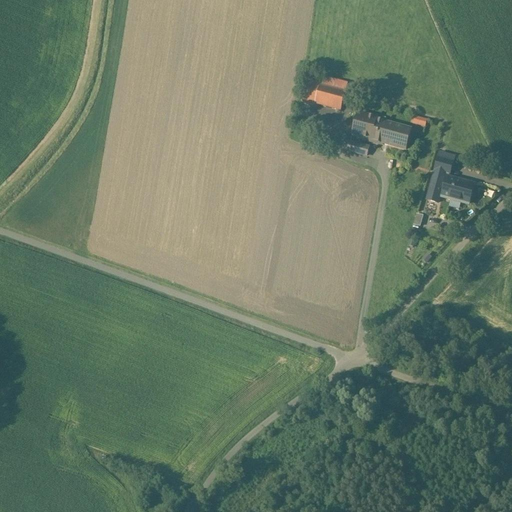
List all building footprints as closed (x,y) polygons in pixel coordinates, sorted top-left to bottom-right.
[(308,72),(302,97),(344,107),(351,78),(338,74),(336,83),(325,80),(326,77),(308,72)] [(378,117),(358,112),(347,152),(368,158),(371,143),(382,146),(383,144),(406,150),(411,131),(377,121),(378,117)] [(454,159),(440,155),(435,172),(449,177),(453,163),(452,163),(453,159),(454,159)] [(473,187),(448,180),(443,199),(467,205),(473,187)] [(418,214),(415,225),(423,227),(426,216),(418,214)]
